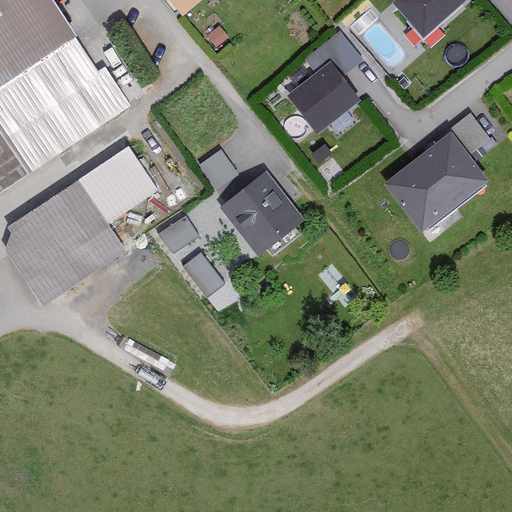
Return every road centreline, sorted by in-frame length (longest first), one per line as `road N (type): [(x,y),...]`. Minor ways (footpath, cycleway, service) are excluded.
road 1 (residential): [(141,0),(275,157)]
road 2 (residential): [(362,75),(401,124),(416,126),(511,56)]
